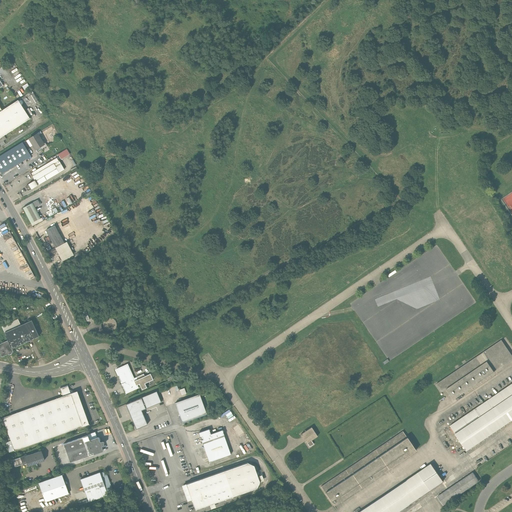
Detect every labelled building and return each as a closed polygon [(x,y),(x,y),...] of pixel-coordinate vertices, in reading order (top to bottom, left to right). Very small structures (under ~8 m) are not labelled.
[(29,96),(33,104),(39,102),(35,93),(29,96)] [(0,111),(0,138),(30,119),(18,100),(17,101),(1,111),(0,111)] [(37,134),(28,140),(35,151),(44,145),(37,134)] [(6,153),(0,156),(0,171),(1,174),(30,156),(22,143),(6,153)] [(68,148),(59,153),(61,158),(71,154),(68,148)] [(28,185),(31,190),(64,170),(61,165),(57,158),(30,174),(33,179),(34,181),(28,185)] [(32,203),(23,208),(31,224),(41,219),(35,208),(32,203)] [(41,219),(31,224),(32,227),(43,221),(42,218),(41,219)] [(64,243),(55,248),(62,262),(73,256),(66,242),(64,243)] [(2,326),(5,333),(21,326),(18,319),(2,326)] [(39,337),(32,321),(21,326),(5,333),(8,341),(12,349),(39,337)] [(12,349),(8,341),(0,344),(0,351),(2,357),(9,354),(9,355),(12,354),(11,353),(13,352),(12,349)] [(511,360),(511,355),(502,341),(436,385),(441,392),(446,389),(453,399),(511,360)] [(152,375),(136,382),(129,365),(114,371),(124,395),(138,389),(138,387),(142,386),(144,391),(149,389),(147,383),(154,380),(152,375)] [(511,383),(450,426),(455,433),(455,434),(466,450),(511,419),(511,383)] [(60,389),(64,399),(4,419),(11,441),(4,443),(8,454),(15,452),(92,426),(81,393),(72,396),(69,387),(60,389)] [(141,399),(125,405),(135,430),(150,424),(145,410),(163,404),(159,393),(141,400),(141,399)] [(197,393),(172,403),(179,423),(205,413),(197,393)] [(311,427),(301,434),(310,446),(314,444),(311,440),(318,436),(311,427)] [(220,430),(209,434),(207,429),(195,433),(205,463),(213,460),(229,455),(220,430)] [(416,451),(403,432),(321,487),(334,506),(416,451)] [(89,441),(87,436),(63,444),(70,463),(102,452),(101,447),(103,446),(103,442),(99,442),(98,438),(89,441)] [(44,461),(41,452),(20,459),(23,466),(27,464),(28,467),(44,461)] [(247,463),(187,485),(196,510),(257,488),(260,483),(254,466),(247,463)] [(188,464),(181,466),(183,473),(190,471),(188,464)] [(396,511),(443,481),(431,464),(359,511),(396,511)] [(100,473),(99,472),(80,478),(88,501),(107,494),(106,491),(112,489),(106,471),(100,473)] [(474,472),(438,497),(444,505),(480,480),(474,472)] [(62,475),(39,483),(45,502),(68,494),(62,475)]
